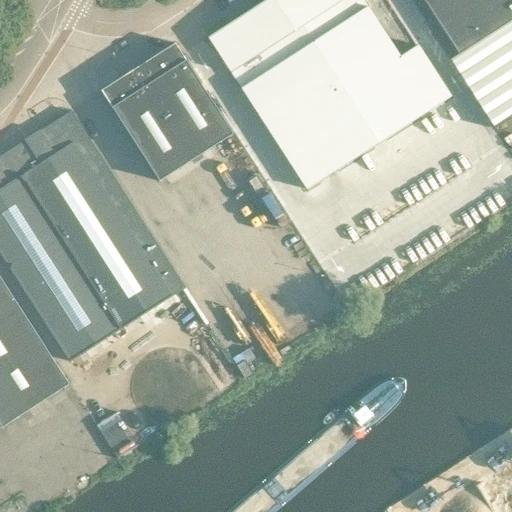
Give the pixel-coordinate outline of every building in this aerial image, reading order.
[(265,0),(208,37),(307,190),(450,97),(387,0),(265,0)] [(511,19),(511,0),(411,0),(450,60),(511,19)] [(493,127),(511,115),(511,19),(450,60),(493,127)] [(100,91),(159,182),(233,134),(174,43),(100,91)] [(57,119),(0,155),(0,252),(70,361),(184,288),(71,111),(57,120),(57,119)] [(0,426),(1,428),(68,385),(0,278),(0,426)]
